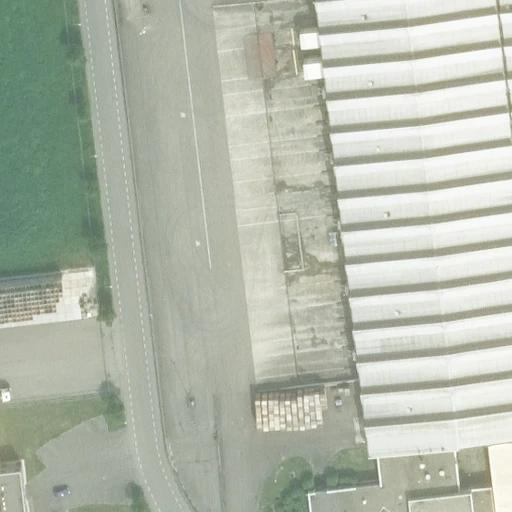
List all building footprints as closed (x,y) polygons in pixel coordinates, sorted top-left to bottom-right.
[(494,511),(492,482),(460,486),(455,440),(488,437),(497,511),(511,511),(511,0),(316,0),(369,450),(377,449),(381,480),(308,488),(311,511),(494,511)] [(301,37),(318,36),(318,21),(300,22),(301,37)] [(75,115),(30,119),(46,313),(92,309),(75,115)] [(0,162),(0,314),(13,314),(0,162)] [(18,340),(77,341),(78,323),(30,322),(30,332),(6,331),(6,350),(18,350),(18,340)] [(264,390),(265,400),(282,398),(281,388),(264,390)] [(265,404),(265,424),(284,424),(284,404),(265,404)] [(0,511),(26,511),(21,463),(0,465),(0,511)]
